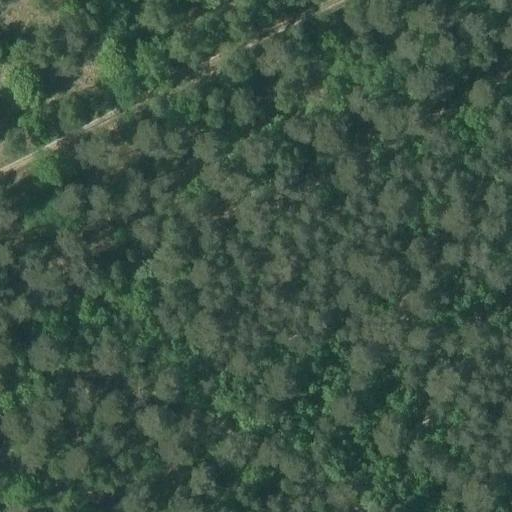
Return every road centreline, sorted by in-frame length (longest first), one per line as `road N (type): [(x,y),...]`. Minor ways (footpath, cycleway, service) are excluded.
road 1 (track): [(0,182),(346,0)]
road 2 (track): [(118,511),(0,458)]
